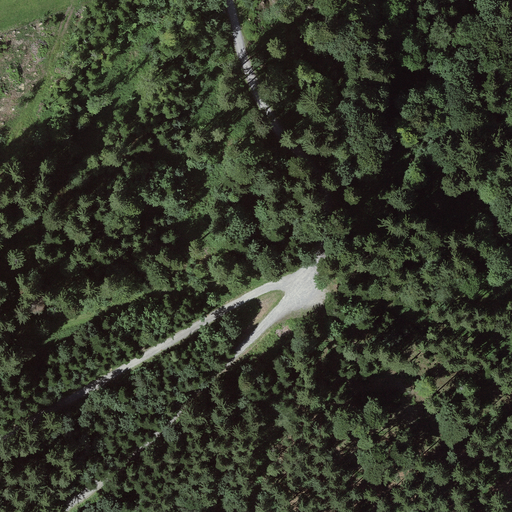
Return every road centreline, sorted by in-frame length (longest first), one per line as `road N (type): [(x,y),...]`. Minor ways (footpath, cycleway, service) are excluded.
road 1 (track): [(301,277),(272,285),(0,440)]
road 2 (track): [(301,277),(295,298),(101,487),(64,511)]
road 3 (track): [(234,0),(270,101),(318,176),(316,260),(301,277)]
road 4 (track): [(0,321),(72,327),(131,298),(272,285)]
